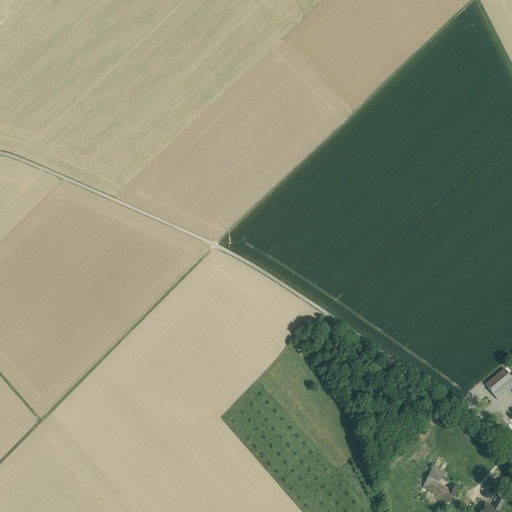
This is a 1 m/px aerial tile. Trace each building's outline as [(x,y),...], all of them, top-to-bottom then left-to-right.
[(511,378),(504,369),(485,385),(493,396),(511,380),(511,378)] [(511,380),(493,396),(497,400),(511,388),(511,380)] [(452,490),(450,495),(433,486),(435,482),(438,476),(445,479),(447,474),(433,467),(431,472),(425,483),(457,499),(464,486),(459,483),(454,480),(452,483),(455,484),(452,490)] [(452,490),(435,482),(433,486),(450,495),(452,490)] [(449,495),(425,483),(423,487),(446,499),(449,495)] [(498,497),(493,507),(500,510),(504,500),(498,497)] [(493,507),(485,503),(480,511),(498,511),(500,510),(493,507)]
